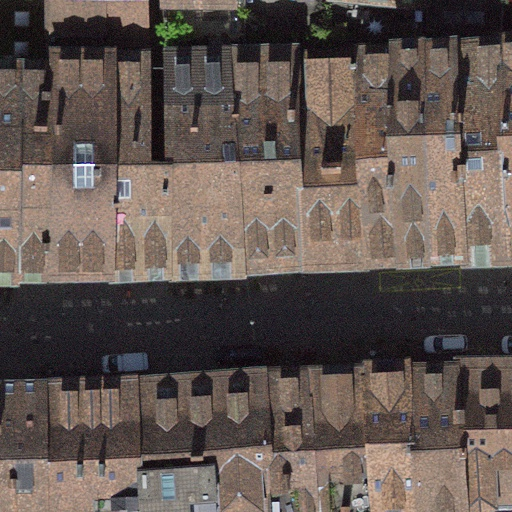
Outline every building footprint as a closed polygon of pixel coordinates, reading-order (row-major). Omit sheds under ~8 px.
[(0,0),(0,75),(51,76),(51,67),(53,67),(52,56),(50,0),(0,0)] [(54,56),(97,59),(111,58),(124,58),(124,67),(148,66),(148,60),(147,60),(143,0),(50,0),(52,56),(54,56)] [(163,0),(166,45),(180,39),(228,36),(227,0),(163,0)] [(244,0),(244,51),(244,55),(266,54),(266,55),(333,54),(352,52),(361,51),(362,51),(409,46),(409,43),(426,43),(424,0),(244,0)] [(456,41),(456,53),(463,253),(486,253),(510,252),(509,217),(504,125),(501,48),(503,48),(504,35),(504,0),(424,0),(426,43),(427,43),(427,46),(438,46),(438,42),(456,41)] [(511,0),(504,0),(504,35),(511,34),(511,47),(503,48),(501,48),(504,125),(509,217),(510,252),(511,251),(511,0)] [(231,48),(231,38),(227,38),(228,36),(180,39),(166,45),(167,56),(167,67),(230,65),(231,65),(232,51),(231,48)] [(414,255),(430,255),(427,46),(427,43),(426,43),(409,43),(409,46),(409,56),(395,57),(399,256),(414,255)] [(446,254),(463,253),(456,53),(439,54),(438,46),(427,46),(430,255),(446,254)] [(272,257),(303,254),(298,64),(266,64),(266,55),(266,54),(244,55),(244,51),(232,51),(231,65),(230,65),(229,123),(230,135),(231,137),(242,260),(272,257)] [(335,258),(366,257),(361,51),(352,52),(353,60),(298,64),(303,254),(303,259),(335,258)] [(383,256),(399,256),(395,57),(362,59),(362,51),(361,51),(366,257),(383,256)] [(80,271),(110,270),(111,58),(97,59),(97,68),(55,66),(54,56),(52,56),(53,67),(51,67),(51,76),(50,272),(80,271)] [(124,58),(111,58),(110,270),(131,269),(170,266),(170,262),(170,167),(167,167),(149,167),(149,117),(148,66),(124,67),(124,58)] [(229,123),(230,65),(167,67),(166,67),(167,167),(170,167),(170,262),(206,261),(242,260),(231,137),(230,135),(229,123)] [(0,271),(50,272),(51,76),(0,75),(0,271)] [(511,373),(504,374),(456,375),(462,480),(464,511),(493,511),(494,509),(494,508),(495,506),(496,505),(496,503),(497,501),(497,499),(496,497),(496,496),(511,496),(511,373)] [(419,511),(408,375),(385,377),(362,378),(373,511),(419,511)] [(464,511),(462,480),(456,375),(432,375),(408,375),(419,511),(464,511)] [(373,511),(362,378),(336,379),(310,379),(319,511),(373,511)] [(319,511),(310,379),(288,380),(266,381),(272,496),(272,511),(319,511)] [(272,511),(272,496),(266,381),(262,381),(262,380),(199,385),(136,390),(141,511),(272,511)] [(141,511),(136,390),(89,392),(42,395),(43,511),(141,511)] [(0,511),(43,511),(42,395),(0,395),(0,511)]
